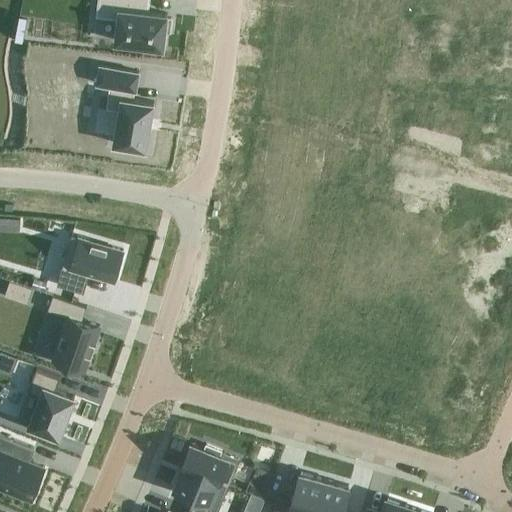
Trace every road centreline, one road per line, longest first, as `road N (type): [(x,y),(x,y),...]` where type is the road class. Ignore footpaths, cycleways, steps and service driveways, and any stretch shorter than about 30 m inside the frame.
road 1 (residential): [(145,380),(450,467)]
road 2 (residential): [(191,219),(219,122),(235,0)]
road 3 (residential): [(191,219),(170,199),(0,177)]
road 4 (residential): [(145,380),(191,219)]
road 5 (residential): [(93,511),(145,380)]
road 6 (residential): [(511,347),(450,467)]
